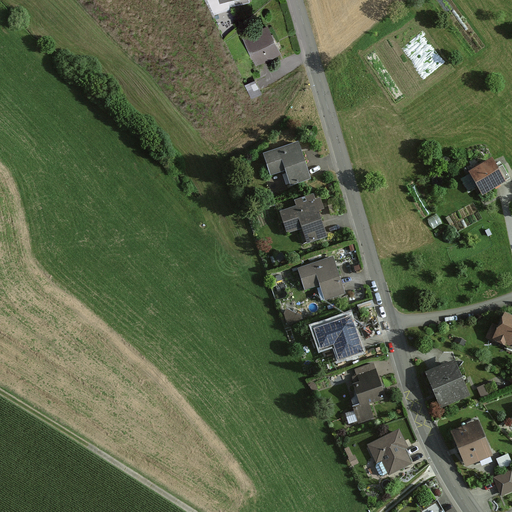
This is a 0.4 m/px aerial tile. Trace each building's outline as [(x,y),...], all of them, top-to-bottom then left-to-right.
[(221,0),(224,9),(247,2),(246,0),(221,0)] [(276,52),(264,22),(241,31),(253,61),(276,52)] [(294,144),(260,156),(267,177),(281,173),(287,186),(306,179),(294,144)] [(503,184),(489,159),(466,172),(479,197),(503,184)] [(312,201),(277,212),(284,234),(299,229),(304,243),(324,237),(312,201)] [(330,260),(297,270),(303,291),(315,288),(319,302),(341,295),(330,260)] [(511,320),(500,315),(489,341),(511,351),(511,320)] [(347,317),(312,328),(319,350),(333,346),(339,360),(360,353),(347,317)] [(453,364),(425,374),(437,406),(466,396),(453,364)] [(388,399),(375,365),(352,374),(356,386),(349,389),(357,408),(350,410),(356,426),(375,418),(370,405),(388,399)] [(476,422),(451,432),(463,463),(488,453),(476,422)] [(409,462),(394,431),(367,445),(383,476),(409,462)] [(511,469),(493,477),(501,496),(511,491),(511,469)]
